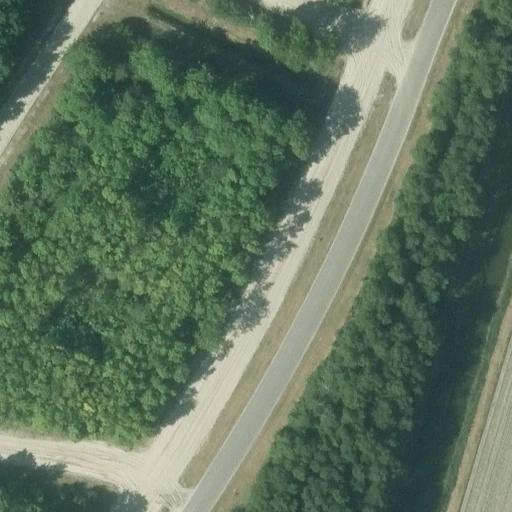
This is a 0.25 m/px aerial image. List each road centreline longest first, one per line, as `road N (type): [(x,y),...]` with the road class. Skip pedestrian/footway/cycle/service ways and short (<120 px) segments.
road 1 (track): [(132,511),(287,251),(390,0)]
road 2 (track): [(86,0),(0,137)]
road 3 (track): [(0,444),(152,480)]
